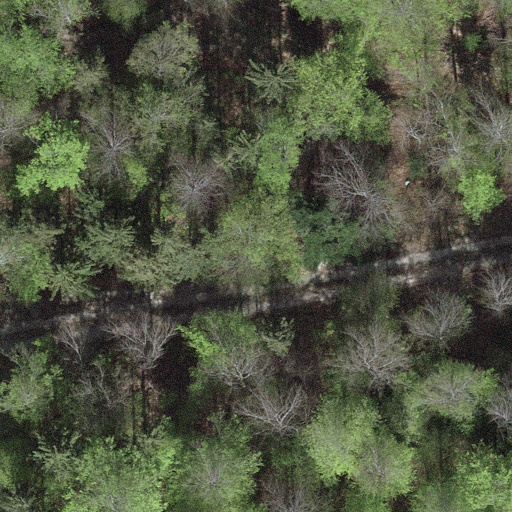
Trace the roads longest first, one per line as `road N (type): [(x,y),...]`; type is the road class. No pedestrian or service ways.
road 1 (track): [(0,352),(511,265)]
road 2 (track): [(0,60),(402,51),(511,71)]
